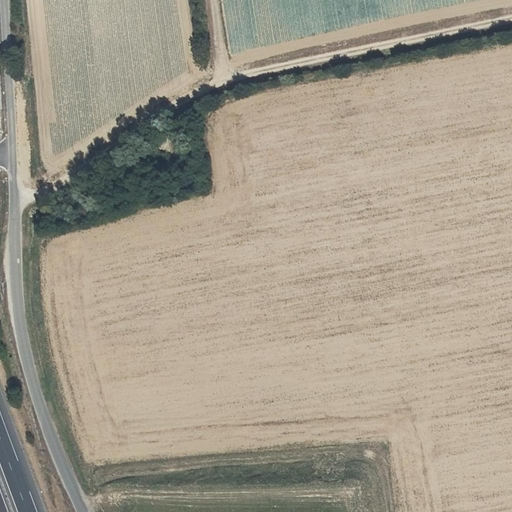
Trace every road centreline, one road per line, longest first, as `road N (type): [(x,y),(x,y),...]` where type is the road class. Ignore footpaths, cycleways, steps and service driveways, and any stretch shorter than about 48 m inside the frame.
road 1 (track): [(15,209),(229,76),(511,19)]
road 2 (residential): [(8,0),(21,337),(37,400),(85,511)]
